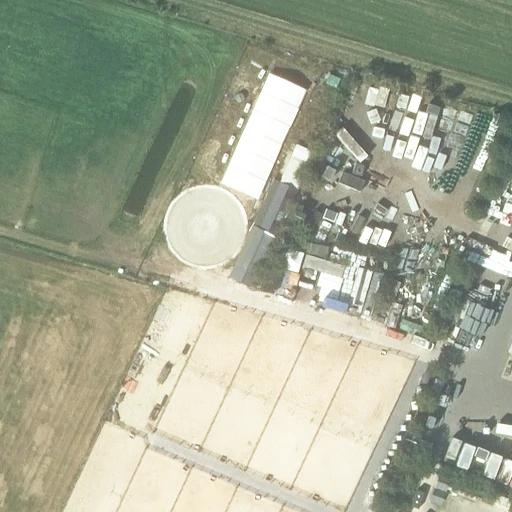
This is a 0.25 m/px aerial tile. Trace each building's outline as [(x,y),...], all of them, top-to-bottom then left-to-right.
[(435,125),(451,130),(454,120),(438,115),(435,125)] [(473,290),(500,300),(511,269),(511,250),(509,249),(505,259),(488,252),(473,290)] [(168,298),(195,307),(199,296),(172,287),(168,298)] [(401,315),(405,299),(392,295),(388,312),(401,315)] [(473,297),(469,308),(492,316),(497,305),(473,297)] [(388,339),(398,342),(405,322),(394,318),(388,339)] [(301,341),(324,344),(325,334),(302,331),(301,341)] [(431,407),(430,407),(427,418),(425,418),(422,429),(440,435),(452,390),(437,386),(431,407)] [(432,466),(438,444),(414,437),(408,460),(432,466)]
